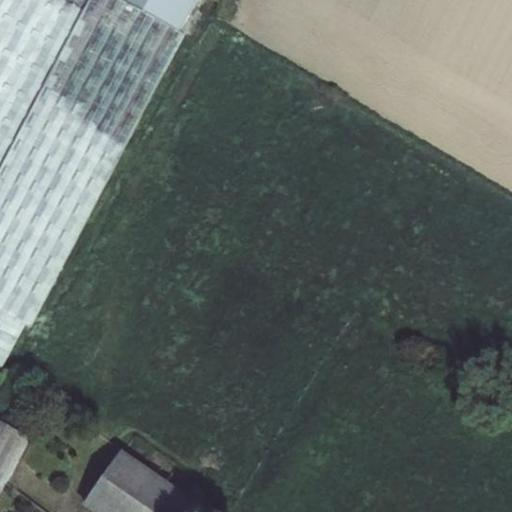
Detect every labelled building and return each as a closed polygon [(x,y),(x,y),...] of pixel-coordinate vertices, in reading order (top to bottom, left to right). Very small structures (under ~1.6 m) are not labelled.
[(67,236),(80,242),(191,31),(184,27),(131,0),(0,0),(0,361),(2,362),(67,236)] [(131,0),(184,27),(198,0),(131,0)] [(0,498),(34,440),(0,420),(0,498)] [(95,498),(93,500),(110,511),(173,511),(189,490),(131,448),(95,498)] [(208,511),(213,507),(189,490),(173,511),(208,511)]
